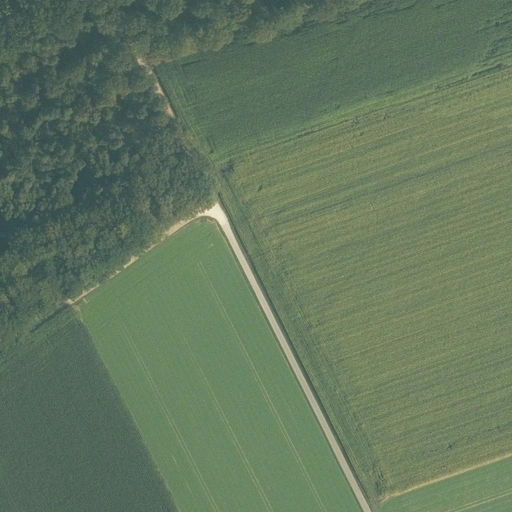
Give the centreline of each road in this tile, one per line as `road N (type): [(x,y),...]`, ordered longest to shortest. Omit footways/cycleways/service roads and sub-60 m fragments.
road 1 (track): [(0,348),(212,202),(113,0)]
road 2 (unclassified): [(367,511),(212,202)]
